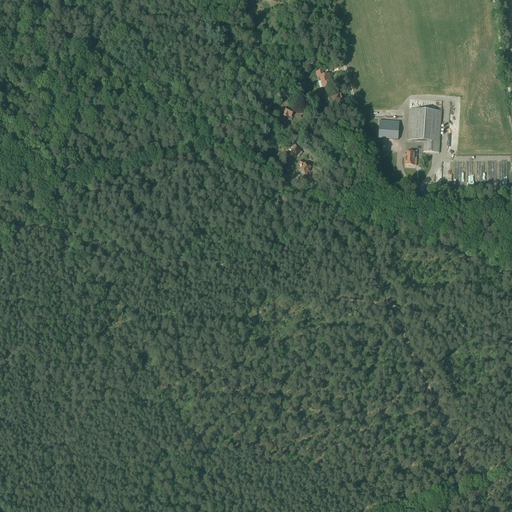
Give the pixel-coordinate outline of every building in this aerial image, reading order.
[(323,76),(322,71),(313,73),(314,75),(316,74),(317,78),(320,77),(322,88),(332,86),(329,74),(323,76)] [(341,101),(340,95),(328,98),(329,101),(332,100),(333,103),(341,101)] [(457,104),(449,104),(447,144),(455,145),(457,104)] [(295,108),(290,105),(288,108),(287,108),(283,116),(288,118),(289,117),(291,118),(295,112),(293,111),(295,108)] [(439,154),(441,112),(409,110),(407,141),(424,143),(423,153),(439,154)] [(379,121),(378,139),(398,141),(399,123),(379,121)] [(301,152),(294,145),(290,149),(297,156),(301,152)] [(405,156),(405,166),(416,166),(416,162),(414,162),(415,153),(406,152),(405,155),(405,156)] [(301,168),(299,172),(307,176),(308,173),(309,173),(310,171),(311,168),(304,164),(305,163),(302,161),(299,165),(301,166),(300,168),(301,168)]
